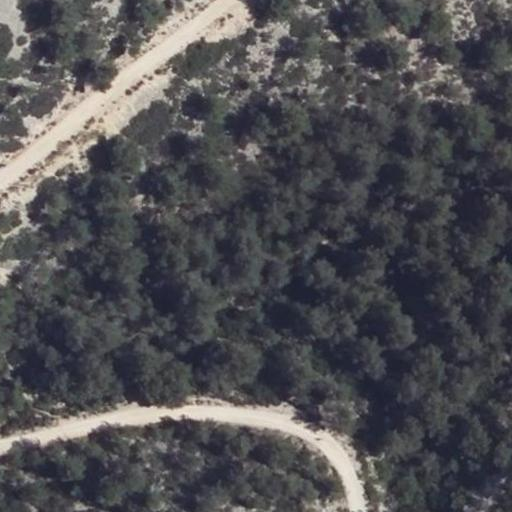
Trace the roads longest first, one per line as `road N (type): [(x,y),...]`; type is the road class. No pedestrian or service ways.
road 1 (track): [(0,448),(139,416),(299,424),(332,442),(363,511)]
road 2 (track): [(228,0),(0,179)]
